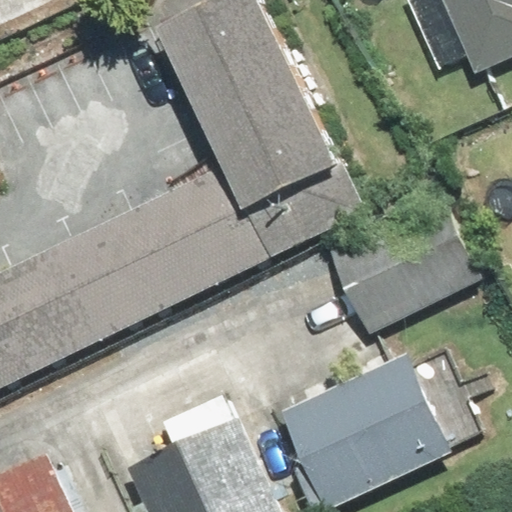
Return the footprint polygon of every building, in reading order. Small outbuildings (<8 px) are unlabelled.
[(511,0),(471,0),(500,60),(511,54),(511,0)] [(177,51),(277,246),(366,200),(267,6),(177,51)] [(235,177),(0,287),(0,403),(280,272),(235,177)] [(338,251),(377,338),(483,290),(443,203),(338,251)] [(436,329),(299,394),(352,504),(489,439),(436,329)] [(75,431),(0,466),(0,511),(319,511),(265,399),(99,479),(75,431)]
